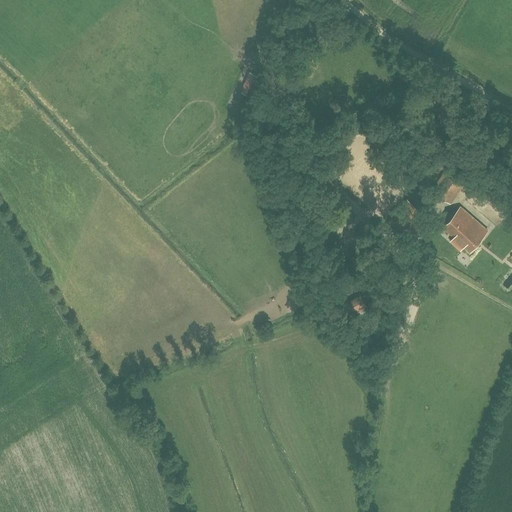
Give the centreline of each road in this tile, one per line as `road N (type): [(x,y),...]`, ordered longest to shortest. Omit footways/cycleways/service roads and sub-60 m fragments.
road 1 (track): [(511,309),(392,244),(314,159)]
road 2 (track): [(435,269),(414,293),(385,369),(387,408),(369,483)]
road 3 (track): [(348,0),(404,46),(511,109)]
road 4 (track): [(291,0),(289,87),(314,159)]
